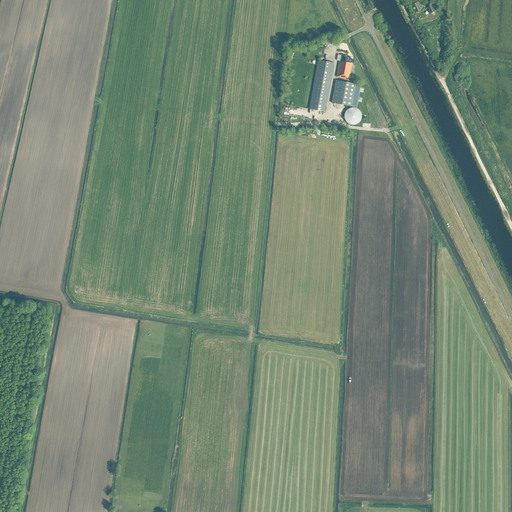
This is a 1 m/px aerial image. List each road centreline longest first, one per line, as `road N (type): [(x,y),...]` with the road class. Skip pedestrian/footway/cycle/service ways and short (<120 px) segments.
road 1 (unclassified): [(511,324),(369,26)]
road 2 (track): [(511,226),(440,80)]
